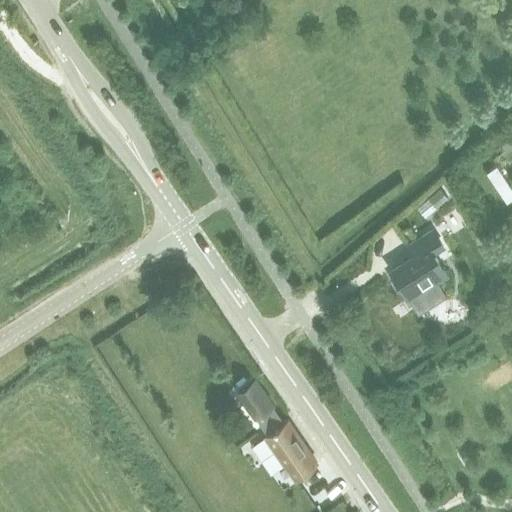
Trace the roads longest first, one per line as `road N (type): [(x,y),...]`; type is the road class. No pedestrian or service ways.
road 1 (secondary): [(381,511),(184,226)]
road 2 (residential): [(0,346),(184,226)]
